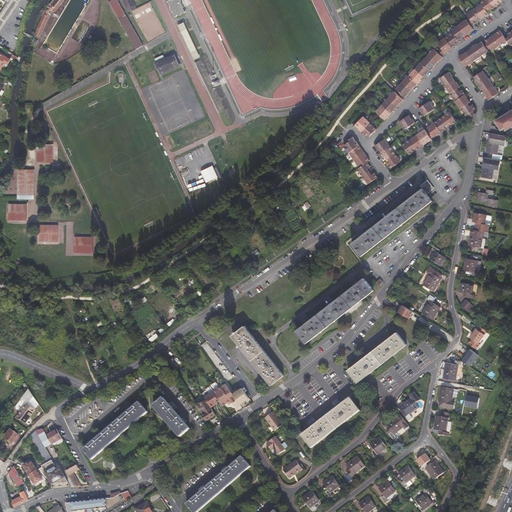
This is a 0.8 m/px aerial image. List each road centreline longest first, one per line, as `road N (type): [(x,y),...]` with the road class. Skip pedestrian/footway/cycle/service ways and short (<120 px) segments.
road 1 (track): [(174,154),(260,114),(283,116),(325,100),(410,0)]
road 2 (residential): [(458,200),(347,338),(260,403)]
road 3 (residential): [(393,185),(195,323)]
road 4 (residential): [(431,367),(402,388),(356,445),(286,498)]
road 5 (residential): [(458,200),(463,214),(448,292),(456,340),(431,367)]
road 6 (residential): [(195,323),(88,390)]
road 7 (residential): [(423,434),(330,511)]
